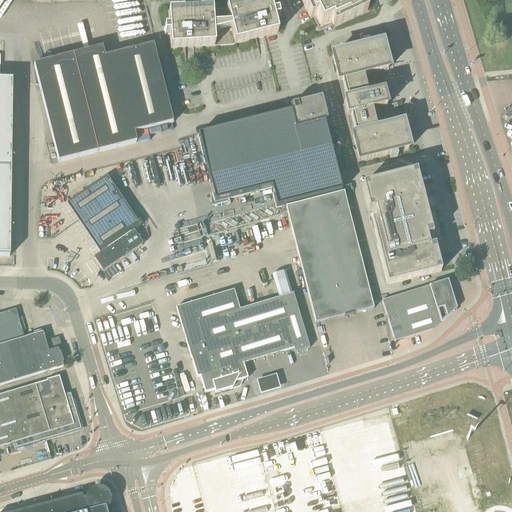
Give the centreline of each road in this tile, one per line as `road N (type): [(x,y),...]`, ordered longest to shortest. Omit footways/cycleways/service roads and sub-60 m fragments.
road 1 (tertiary): [(511,325),(130,451)]
road 2 (tertiary): [(160,458),(511,344)]
road 3 (unclassified): [(0,283),(52,286),(75,309),(118,454)]
road 4 (secondary): [(452,106),(511,325)]
road 5 (secondary): [(511,222),(472,99)]
